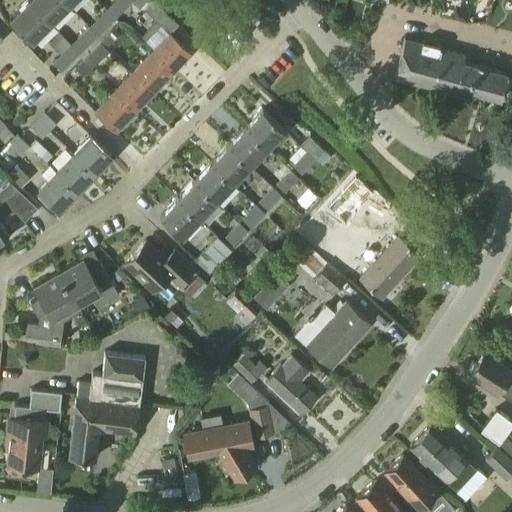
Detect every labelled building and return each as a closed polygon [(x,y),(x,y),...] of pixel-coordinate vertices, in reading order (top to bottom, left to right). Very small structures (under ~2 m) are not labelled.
[(50,23),(28,0),(9,18),(32,41),(50,23)] [(62,0),(27,0),(28,0),(50,23),(68,5),(62,0)] [(115,0),(106,9),(115,18),(133,1),(139,7),(146,0),(115,0)] [(148,13),(149,12),(156,19),(163,12),(151,0),(148,0),(141,7),(148,13)] [(106,9),(88,26),(97,35),(115,18),(106,9)] [(88,26),(70,44),(79,53),(97,35),(88,26)] [(111,32),(101,42),(106,48),(116,38),(111,32)] [(170,33),(158,45),(151,53),(172,73),(191,54),(170,33)] [(404,38),(394,77),(471,98),(473,91),(500,98),(507,73),(458,59),(460,54),(404,38)] [(52,62),(57,67),(54,71),(56,74),(60,70),(61,71),(79,53),(70,44),(52,62)] [(96,61),(88,53),(81,59),(89,68),(96,61)] [(151,53),(132,72),(153,93),(172,73),(151,53)] [(132,72),(114,92),(135,112),(153,93),(132,72)] [(135,112),(114,92),(95,112),(116,132),(135,112)] [(262,108),(245,126),(267,147),(284,129),(262,108)] [(45,111),(38,119),(49,130),(56,123),(45,111)] [(35,122),(30,127),(42,138),(49,130),(38,119),(35,122)] [(245,126),(228,144),(250,165),(267,147),(245,126)] [(18,134),(10,141),(22,152),(29,145),(18,134)] [(90,134),(73,152),(93,173),(111,154),(90,134)] [(310,136),(301,145),(307,151),(316,160),(324,151),(310,136)] [(228,144),(211,162),(233,183),(250,165),(228,144)] [(293,166),(302,175),(316,160),(307,151),(293,166)] [(73,152),(55,170),(55,171),(76,191),(93,173),(73,152)] [(211,162),(194,180),(216,201),(233,183),(211,162)] [(41,174),(47,180),(38,189),(58,209),(76,191),(55,171),(55,170),(49,165),(41,174)] [(290,169),(275,184),(284,192),(299,178),(290,169)] [(344,224),(372,194),(355,178),(327,208),(344,224)] [(194,180),(177,198),(199,218),(216,201),(194,180)] [(0,188),(0,240),(9,234),(0,221),(0,219),(14,210),(24,221),(38,207),(10,181),(0,188)] [(273,187),(259,202),(268,210),(282,195),(273,187)] [(199,218),(177,198),(160,216),(181,237),(199,218)] [(256,204),(242,219),(250,228),(265,213),(256,204)] [(248,231),(239,222),(225,237),(234,246),(248,231)] [(217,234),(194,258),(209,272),(231,248),(217,234)] [(419,255),(398,236),(360,277),(381,296),(419,255)] [(145,240),(124,262),(153,290),(168,274),(179,284),(180,283),(193,270),(194,268),(174,249),(164,259),(145,240)] [(313,276),(312,276),(333,294),(347,278),(327,260),(326,260),(303,240),(289,255),(313,276)] [(81,259),(59,272),(77,303),(91,295),(92,297),(97,307),(119,294),(104,269),(93,275),(83,258),(81,259)] [(26,321),(25,334),(60,339),(61,339),(63,320),(80,310),(77,303),(59,272),(34,286),(40,297),(30,303),(39,318),(38,323),(26,321)] [(275,272),(253,296),(266,307),(287,283),(275,272)] [(258,313),(235,290),(228,297),(243,312),(240,315),(248,323),(258,313)] [(312,313),(295,333),(331,366),(370,323),(345,300),(333,313),(326,306),(316,317),(312,313)] [(231,355),(236,360),(233,364),(251,382),(266,366),(248,348),(248,349),(247,348),(247,347),(241,341),(234,350),(235,351),(231,355)] [(77,380),(76,393),(140,401),(144,369),(145,356),(104,351),(102,369),(102,373),(92,372),(91,381),(77,380)] [(468,368),(469,369),(470,372),(469,373),(498,392),(506,379),(511,382),(511,364),(502,358),(499,361),(484,351),(477,361),(473,361),(468,368)] [(280,363),(265,380),(301,412),(316,396),(300,381),(310,371),(291,354),(281,364),(280,363)] [(12,432),(10,432),(6,465),(39,468),(42,437),(46,437),(47,420),(44,420),(45,408),(60,410),(62,392),(31,389),(29,406),(15,404),(12,432)] [(76,393),(68,455),(95,458),(98,428),(136,433),(140,401),(76,393)] [(274,433),(268,404),(248,408),(254,437),(274,433)] [(511,420),(496,408),(480,430),(498,443),(499,443),(502,439),(511,424),(511,420)] [(188,453),(192,452),(192,455),(201,453),(200,451),(220,447),(237,476),(253,466),(239,443),(252,441),(248,422),(238,424),(238,421),(230,422),(230,426),(221,427),(219,415),(201,418),(204,433),(185,437),(188,453)] [(477,467),(430,423),(409,446),(434,469),(435,469),(455,490),(477,467)] [(511,444),(505,438),(486,459),(506,478),(511,472),(511,444)] [(384,470),(408,495),(409,494),(425,511),(443,496),(441,494),(440,494),(426,479),(426,478),(403,453),(384,470)] [(356,496),(370,511),(403,511),(397,505),(397,504),(374,479),(356,496)]
